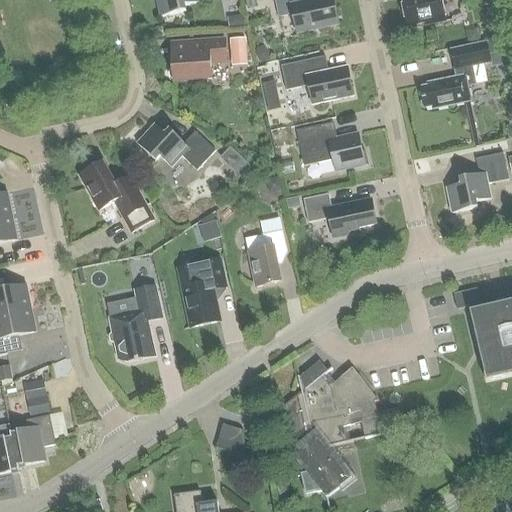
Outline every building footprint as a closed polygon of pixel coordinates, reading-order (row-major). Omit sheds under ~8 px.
[(156,0),(161,19),(186,13),(185,7),(199,4),(198,0),(156,0)] [(256,9),(253,0),(247,0),(244,1),(247,11),(256,9)] [(338,27),(332,0),(319,0),(304,3),(303,0),(274,0),(279,19),(293,16),(297,35),(338,27)] [(401,0),(408,28),(425,24),(426,27),(445,23),(440,1),(446,0),(401,0)] [(244,16),(227,18),(229,30),(246,27),(244,16)] [(247,66),(245,39),(230,41),(232,67),(247,66)] [(476,86),(472,67),(491,63),(492,68),(509,64),(504,40),(451,51),(457,79),(428,85),(428,88),(421,89),(425,109),(433,108),(433,111),(470,103),(467,88),(476,86)] [(190,85),(193,82),(212,80),(211,64),(227,63),(225,41),(171,45),(174,83),(178,83),(181,86),(186,87),(190,85)] [(314,76),(311,61),(281,67),(286,92),(308,87),(312,107),(354,98),(347,69),(328,73),(314,76)] [(275,82),(264,84),(270,109),(281,107),(275,82)] [(197,172),(215,152),(195,133),(184,145),(170,132),(166,136),(155,126),(137,145),(156,163),(160,159),(171,169),(181,158),(197,172)] [(336,173),(368,166),(365,152),(362,153),(358,135),(327,142),(324,127),(297,133),(304,168),(333,162),(336,173)] [(243,181),(253,170),(231,149),(221,160),(243,181)] [(452,215),(478,210),(476,204),(491,201),(488,186),(509,181),(503,155),(476,161),(479,176),(460,180),(461,186),(447,189),(452,215)] [(131,235),(155,222),(130,178),(116,186),(103,164),(79,178),(98,213),(114,204),(131,235)] [(283,192),(279,177),(266,181),(270,195),(283,192)] [(0,220),(12,218),(7,194),(0,195),(0,220)] [(303,201),(308,225),(329,220),(334,240),(360,235),(359,230),(376,226),(371,201),(332,209),(329,196),(303,201)] [(12,218),(0,220),(0,244),(17,241),(12,218)] [(218,223),(202,226),(204,239),(220,236),(218,223)] [(263,237),(246,241),(248,254),(256,289),(282,284),(276,257),(288,255),(283,232),(263,237)] [(191,329),(220,323),(214,292),(225,289),(220,262),(178,271),(191,329)] [(0,316),(31,310),(26,287),(0,291),(0,316)] [(163,320),(156,288),(135,292),(139,313),(109,320),(112,334),(109,337),(110,343),(114,345),(118,361),(128,365),(156,359),(148,323),(163,320)] [(465,293),(467,301),(479,298),(477,290),(465,293)] [(455,304),(467,301),(465,293),(453,296),(455,304)] [(479,298),(467,301),(469,309),(481,306),(479,298)] [(469,309),(467,301),(455,304),(457,311),(469,309)] [(480,357),(486,383),(511,376),(511,302),(469,313),(480,357)] [(36,334),(31,310),(0,316),(0,356),(7,355),(4,340),(36,334)] [(0,383),(13,380),(10,367),(0,369),(0,383)] [(361,420),(366,440),(415,429),(414,428),(411,428),(397,410),(377,415),(374,403),(378,402),(352,369),(331,386),(324,377),(332,370),(331,369),(297,398),(275,415),(275,416),(301,448),(292,456),(301,467),(302,467),(304,475),(297,477),(297,479),(301,477),(306,496),(325,492),(329,511),(330,511),(328,499),(339,490),(341,492),(357,480),(345,465),(342,467),(328,449),(347,444),(343,428),(351,426),(350,422),(361,420)] [(28,401),(46,398),(43,382),(25,385),(28,401)] [(50,414),(46,398),(28,401),(31,417),(50,414)] [(26,423),(10,427),(9,427),(19,475),(20,475),(18,468),(45,463),(42,449),(56,446),(50,417),(26,422),(26,423)] [(243,451),(245,428),(220,426),(218,448),(243,451)] [(9,427),(0,428),(0,476),(18,472),(18,475),(19,475),(9,427)] [(279,497),(288,490),(283,474),(273,477),(279,497)] [(218,511),(218,503),(202,505),(200,493),(174,496),(176,511),(218,511)]
